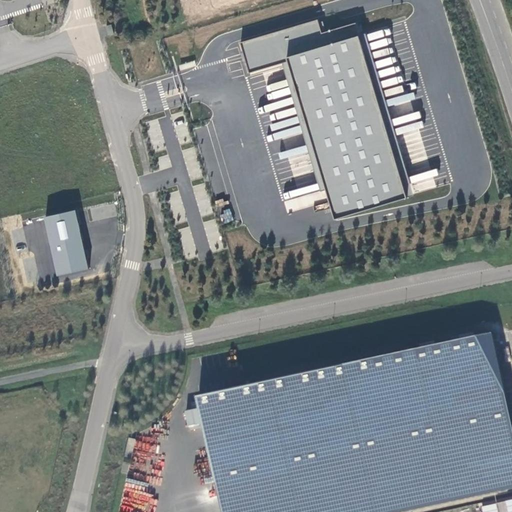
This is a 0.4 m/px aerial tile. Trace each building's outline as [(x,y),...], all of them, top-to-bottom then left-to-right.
[(30,32),(44,28),(41,18),(27,22),(30,32)] [(292,59),(339,216),(415,195),(367,32),(361,34),(357,22),(324,32),(320,18),(241,42),(250,71),(292,59)] [(55,277),(87,270),(75,210),(43,217),(55,277)] [(225,223),(232,220),(229,211),(221,214),(225,223)] [(511,436),(491,337),(192,401),(215,511),(415,511),(511,491),(511,436)] [(511,511),(511,499),(481,505),(482,511),(511,511)]
